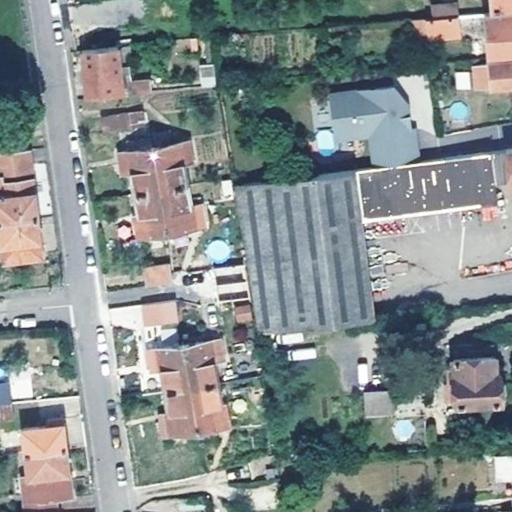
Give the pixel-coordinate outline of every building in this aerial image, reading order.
[(511,0),(494,0),(496,10),(511,9),(511,0)] [(438,16),(458,14),(456,1),(437,3),(438,16)] [(511,9),(496,10),(488,12),(492,56),(494,63),(511,61),(511,9)] [(460,35),(458,14),(438,16),(429,17),(431,38),(460,35)] [(123,94),(118,45),(84,50),(89,97),(123,94)] [(511,61),(494,63),(478,66),(480,90),(511,85),(511,61)] [(455,89),(470,89),(470,72),(455,72),(455,89)] [(376,166),(420,161),(417,130),(412,131),(410,116),(403,117),(402,107),(397,108),(395,87),(335,94),(340,139),(373,135),(376,166)] [(145,110),(100,116),(102,131),(147,126),(145,110)] [(316,131),(318,150),(334,148),(332,129),(316,131)] [(181,142),(154,146),(161,188),(187,182),(184,164),(194,162),(191,140),(181,142)] [(161,188),(154,146),(130,150),(120,151),(123,173),(133,171),(137,192),(161,188)] [(0,221),(0,224),(40,219),(32,148),(3,153),(7,195),(0,196),(0,221)] [(511,149),(420,161),(376,166),(233,183),(247,278),(258,335),(377,320),(365,224),(503,205),(497,167),(509,165),(511,182),(511,149)] [(187,182),(161,188),(168,231),(205,226),(201,203),(190,205),(187,182)] [(168,231),(161,188),(137,192),(140,213),(134,214),(138,235),(143,235),(168,231)] [(44,258),(40,219),(0,224),(6,262),(44,258)] [(146,284),(174,280),(172,263),(144,267),(146,284)] [(238,280),(214,284),(216,299),(240,295),(238,280)] [(175,300),(141,303),(144,327),(178,323),(175,300)] [(241,304),(228,306),(230,320),(243,318),(241,304)] [(185,346),(193,388),(217,384),(214,364),(223,362),(220,341),(210,342),(185,346)] [(166,392),(193,388),(185,346),(160,350),(166,392)] [(457,398),(457,405),(502,402),(501,396),(507,392),(506,380),(501,379),(500,373),(496,373),(496,357),(455,360),(456,382),(457,398)] [(0,418),(14,418),(11,401),(10,382),(0,383),(0,418)] [(447,400),(457,398),(456,382),(446,385),(447,400)] [(193,388),(200,431),(225,426),(217,384),(193,388)] [(200,431),(193,388),(166,392),(170,413),(161,415),(165,436),(175,434),(200,431)] [(394,415),(393,397),(365,399),(366,417),(394,415)] [(25,430),(27,454),(68,451),(64,420),(47,420),(48,428),(25,430)] [(68,451),(27,454),(30,477),(32,496),(25,496),(26,511),(56,511),(57,498),(72,497),(68,451)] [(24,478),(25,496),(32,496),(30,477),(24,478)] [(253,492),(254,509),(274,507),(272,490),(253,492)] [(182,511),(208,508),(207,498),(181,497),(182,511)]
